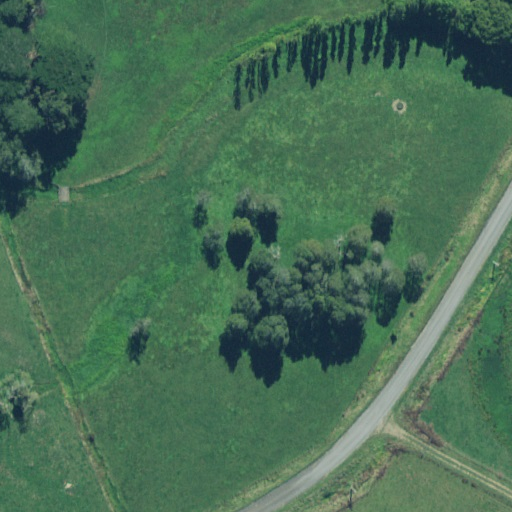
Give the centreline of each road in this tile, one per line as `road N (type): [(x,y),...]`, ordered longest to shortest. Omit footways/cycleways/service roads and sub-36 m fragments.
road 1 (unclassified): [(511,207),(371,424),(260,511)]
road 2 (track): [(511,494),(371,424)]
